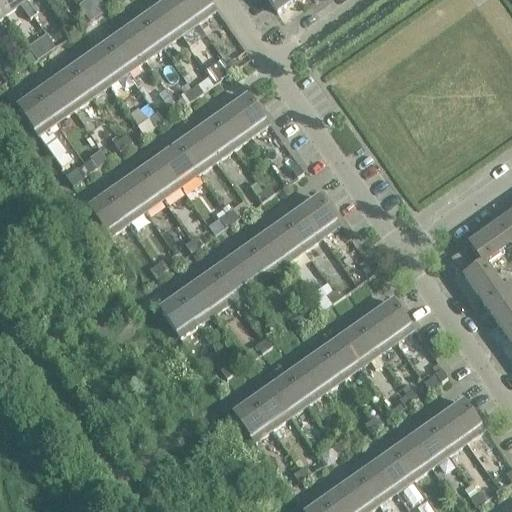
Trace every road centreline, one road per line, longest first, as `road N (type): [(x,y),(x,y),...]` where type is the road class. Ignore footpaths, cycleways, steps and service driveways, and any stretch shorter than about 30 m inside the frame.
road 1 (residential): [(404,260),(270,59)]
road 2 (residential): [(511,416),(404,260)]
road 3 (residential): [(404,260),(511,185)]
